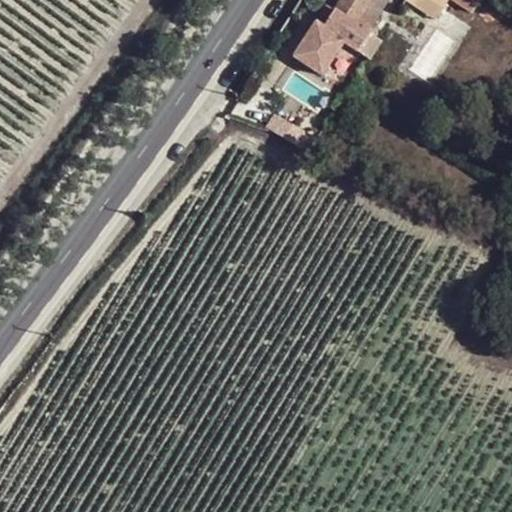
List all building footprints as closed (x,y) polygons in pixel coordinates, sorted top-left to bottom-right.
[(371,0),(340,0),(335,8),(357,23),(371,0)] [(435,20),(440,12),(422,0),(405,0),(405,1),(435,20)] [(422,0),(440,12),(447,0),(422,0)] [(335,8),(327,3),(315,20),(316,21),(324,26),(335,8)] [(357,23),(335,8),(324,26),(316,21),(294,54),(321,72),(343,39),(369,57),(381,39),(370,31),(357,23)] [(267,127),(290,142),(311,150),(313,145),(309,142),(310,137),(275,116),(267,127)]
